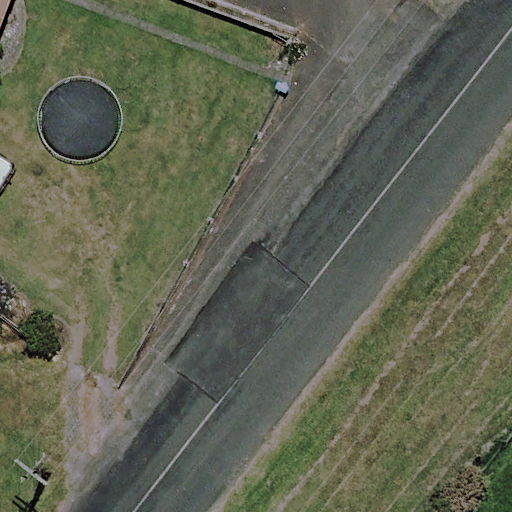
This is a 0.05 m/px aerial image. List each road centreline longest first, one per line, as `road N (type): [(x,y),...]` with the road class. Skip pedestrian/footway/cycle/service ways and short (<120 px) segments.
road 1 (unclassified): [(167,511),(511,69)]
road 2 (unknown): [(0,383),(143,511)]
